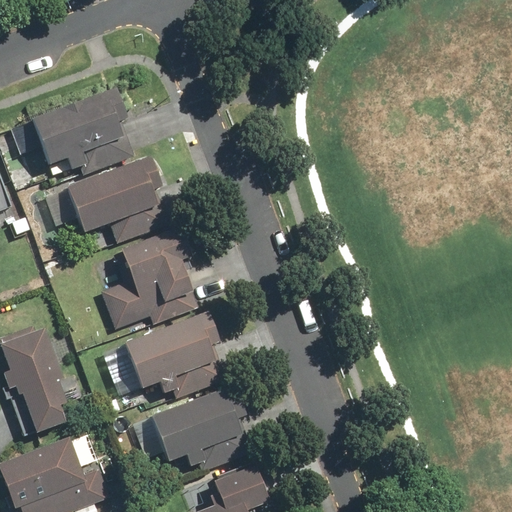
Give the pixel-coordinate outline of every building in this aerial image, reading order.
[(121,93),(35,119),(50,169),(70,163),(74,175),(140,155),(121,93)] [(84,220),(89,234),(112,226),(117,241),(157,226),(151,212),(170,206),(153,159),(49,196),(61,229),(84,220)] [(0,211),(17,206),(3,166),(0,167),(0,211)] [(135,277),(108,289),(125,328),(153,316),(158,327),(194,311),(189,298),(199,294),(185,261),(204,253),(192,224),(125,252),(135,277)] [(162,384),(167,398),(233,371),(209,312),(127,346),(146,391),(162,384)] [(84,424),(49,320),(6,335),(16,365),(4,369),(12,394),(29,388),(46,437),(84,424)] [(194,467),(242,448),(238,440),(257,432),(237,383),(153,417),(173,466),(190,459),(194,467)] [(94,472),(81,438),(2,468),(19,511),(90,511),(118,501),(105,468),(94,472)] [(275,494),(265,469),(218,490),(225,507),(214,511),(256,511),(253,504),(275,494)]
